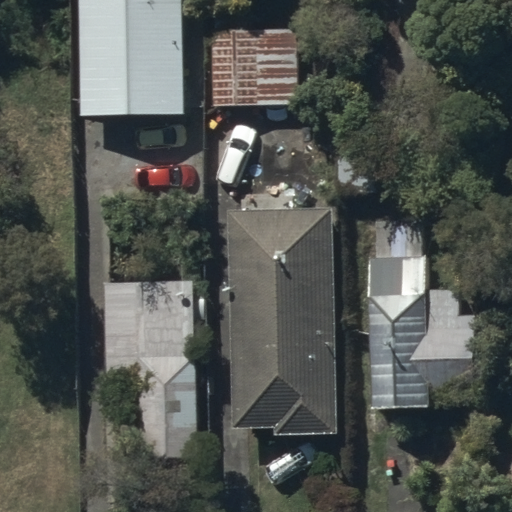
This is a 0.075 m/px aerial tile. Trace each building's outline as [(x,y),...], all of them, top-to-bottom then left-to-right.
[(188,0),(83,0),(86,109),(190,107),(188,0)] [(256,18),(213,20),(215,93),(258,91),(256,18)] [(331,189),(228,191),(233,407),(274,406),(274,413),(330,412),(330,402),(336,402),(331,189)] [(425,233),(379,235),(380,268),(372,268),(376,404),(482,400),(479,321),(462,322),(461,300),(427,301),(425,233)] [(193,263),(104,265),(108,435),(197,433),(193,263)] [(0,480),(67,479),(63,343),(37,344),(36,319),(0,319),(0,480)]
